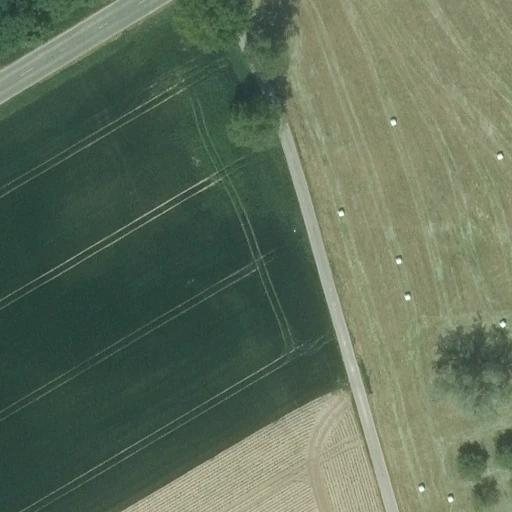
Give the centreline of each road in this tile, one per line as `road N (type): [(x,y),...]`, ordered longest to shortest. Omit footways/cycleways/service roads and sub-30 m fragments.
road 1 (unclassified): [(223,0),(288,150),(391,511)]
road 2 (secondary): [(0,88),(145,0)]
